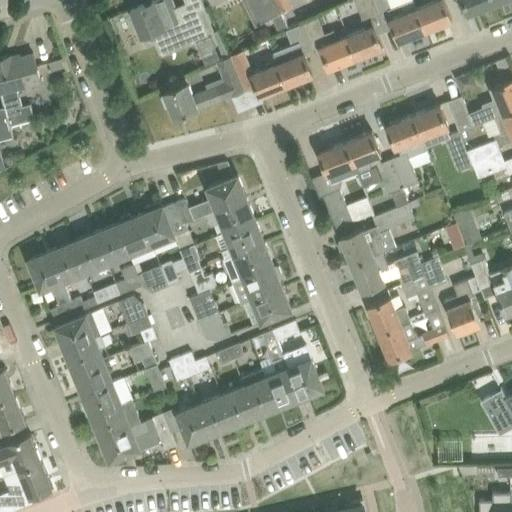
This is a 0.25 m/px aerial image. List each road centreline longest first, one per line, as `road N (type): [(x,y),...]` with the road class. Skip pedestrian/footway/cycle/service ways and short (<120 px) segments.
road 1 (residential): [(84,476),(243,471),(366,404)]
road 2 (residential): [(366,404),(260,134)]
road 3 (residential): [(260,134),(511,35)]
road 4 (residential): [(84,476),(0,278)]
road 5 (residential): [(128,166),(60,0)]
road 6 (residential): [(366,404),(511,346)]
road 7 (residential): [(0,235),(128,166)]
road 8 (residential): [(128,166),(260,134)]
